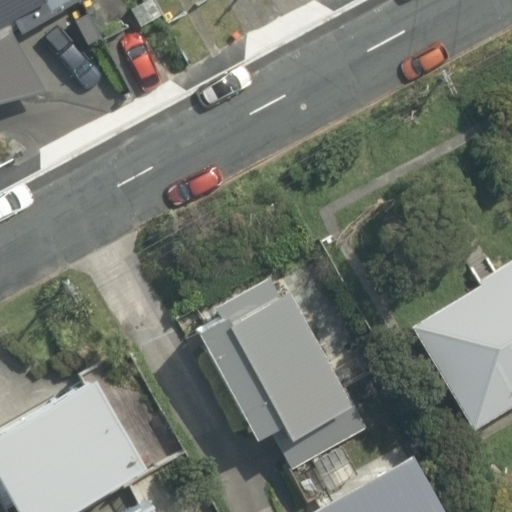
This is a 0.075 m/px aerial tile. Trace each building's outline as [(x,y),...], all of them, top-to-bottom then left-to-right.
[(0,0),(0,110),(47,88),(22,37),(97,0),(147,0),(180,66),(252,31),(237,0),(0,0)] [(511,256),(408,321),(479,436),(511,416),(511,256)] [(274,285),(194,329),(292,508),(354,475),(324,419),(361,399),(300,288),(281,298),(274,285)] [(93,376),(0,427),(0,482),(16,511),(82,511),(148,476),(93,376)] [(447,511),(419,459),(321,511),(447,511)]
